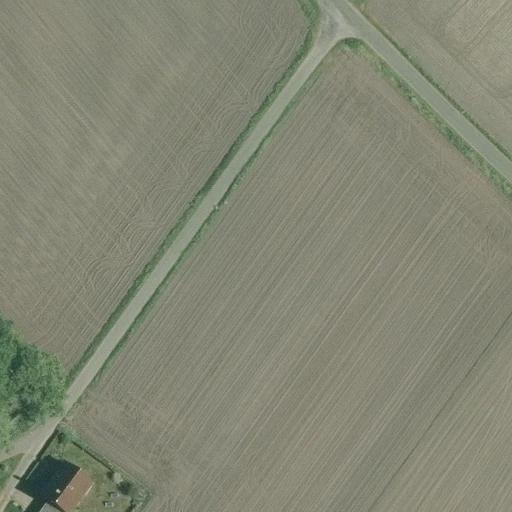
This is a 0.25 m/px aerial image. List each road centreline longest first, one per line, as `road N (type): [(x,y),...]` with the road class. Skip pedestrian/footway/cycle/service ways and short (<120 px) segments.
road 1 (unclassified): [(339,0),(76,387),(0,471)]
road 2 (unclassified): [(343,0),(511,168)]
